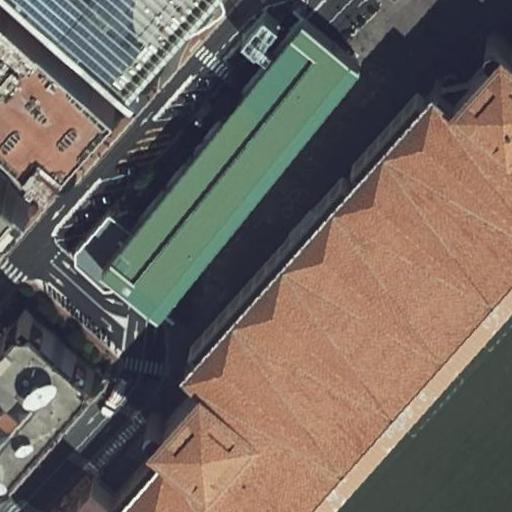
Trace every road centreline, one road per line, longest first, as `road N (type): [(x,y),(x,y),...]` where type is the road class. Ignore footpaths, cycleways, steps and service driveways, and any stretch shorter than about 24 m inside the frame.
road 1 (tertiary): [(315,41),(168,224),(149,337)]
road 2 (tertiary): [(149,337),(128,397),(20,511)]
road 3 (residential): [(168,105),(50,0)]
road 4 (residential): [(262,0),(168,105)]
road 5 (residential): [(149,337),(42,247)]
road 6 (residential): [(168,105),(88,196)]
